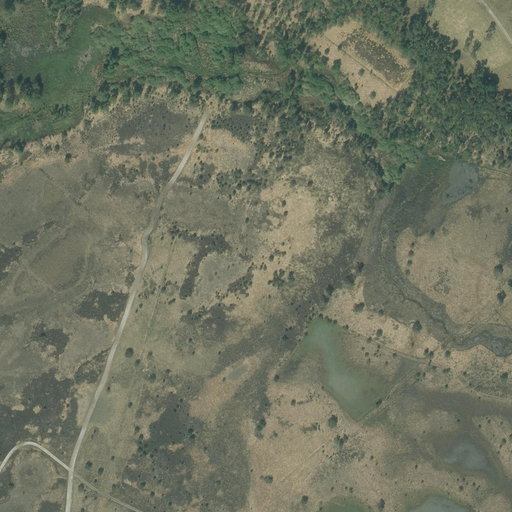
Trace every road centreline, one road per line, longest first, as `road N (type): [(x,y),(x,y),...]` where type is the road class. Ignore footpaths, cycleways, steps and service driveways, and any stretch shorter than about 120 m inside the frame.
road 1 (track): [(67,511),(71,465),(145,236),(202,116)]
road 2 (track): [(0,468),(30,444),(133,511)]
